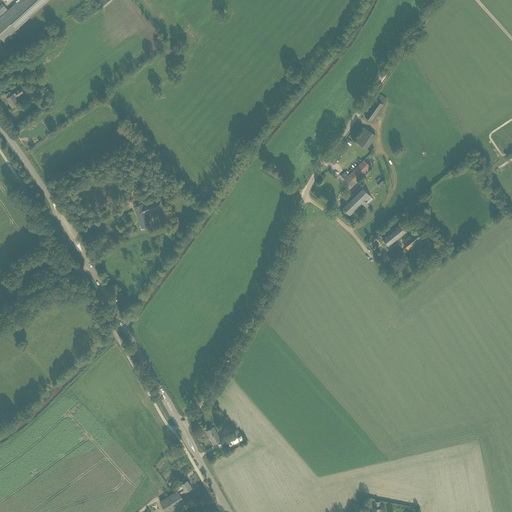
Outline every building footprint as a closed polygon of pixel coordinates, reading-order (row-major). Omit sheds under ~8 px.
[(18,0),(0,17),(0,36),(4,41),(48,0),(18,0)] [(105,0),(100,5),(103,9),(113,0),(112,0),(105,0)] [(10,103),(9,104),(12,108),(19,103),(15,98),(23,93),(21,89),(13,94),(7,98),(10,103)] [(365,117),(369,119),(371,121),(386,98),(380,94),(365,117)] [(354,141),(366,149),(375,135),(363,127),(354,141)] [(341,176),(351,186),(355,183),(370,167),(363,160),(348,175),(345,172),(341,176)] [(362,187),(341,206),(350,215),(362,203),(366,208),(369,205),(368,205),(374,200),(370,196),(370,195),(362,187)] [(133,206),(142,228),(150,225),(146,214),(156,210),(157,211),(158,211),(161,218),(159,219),(160,221),(169,218),(161,198),(143,205),(142,203),(133,206)] [(382,238),(388,246),(406,231),(400,224),(382,238)] [(404,245),(408,250),(428,234),(423,228),(419,231),(420,232),(415,236),(404,245)] [(208,435),(213,444),(221,440),(213,427),(205,431),(208,435)] [(225,439),(229,446),(240,440),(243,439),(239,432),(225,439)] [(181,484),(175,488),(177,490),(160,501),(166,511),(169,511),(185,502),(180,494),(185,491),(192,487),(187,480),(181,484)]
